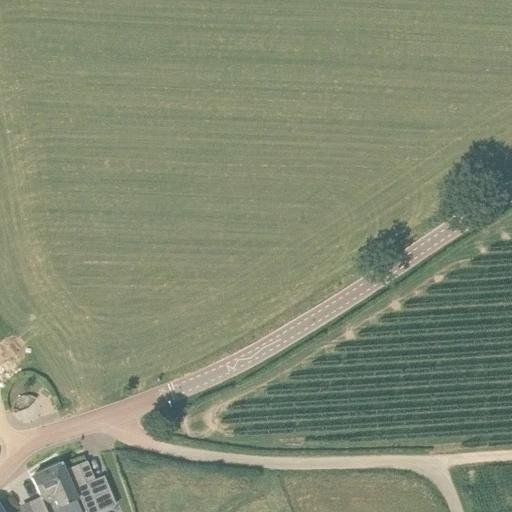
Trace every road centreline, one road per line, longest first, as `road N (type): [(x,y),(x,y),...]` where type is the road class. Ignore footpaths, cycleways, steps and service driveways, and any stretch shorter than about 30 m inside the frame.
road 1 (tertiary): [(19,450),(214,374),(511,190)]
road 2 (track): [(455,511),(425,461),(203,457),(140,441),(113,414)]
